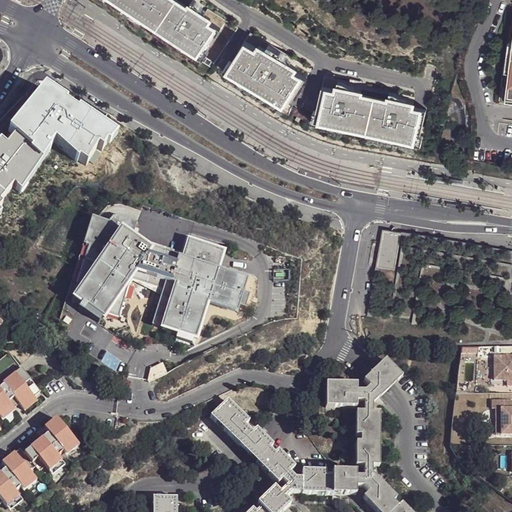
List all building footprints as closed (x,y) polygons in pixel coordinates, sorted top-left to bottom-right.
[(108,0),(186,53),(214,11),(197,0),(108,0)] [(499,101),(511,102),(511,12),(508,12),(499,101)] [(256,46),(246,40),(226,71),(286,109),(306,78),(296,72),(299,67),(259,42),(256,46)] [(333,90),(322,87),(314,122),(418,146),(426,111),(414,108),(415,103),(386,96),(386,99),(363,94),(364,92),(334,85),(333,90)] [(65,104),(43,89),(7,133),(13,138),(30,152),(28,155),(40,164),(50,151),(48,150),(53,144),(77,165),(78,163),(85,168),(96,151),(101,153),(105,146),(108,147),(117,138),(77,112),(76,114),(64,106),(65,104)] [(4,150),(0,147),(0,202),(10,190),(18,197),(40,164),(28,155),(30,152),(13,138),(4,150)] [(116,220),(95,214),(86,241),(91,243),(73,298),(81,304),(78,308),(82,311),(86,307),(100,322),(108,314),(120,318),(132,280),(148,285),(150,278),(157,280),(155,288),(165,291),(165,287),(176,291),(164,331),(179,336),(197,341),(209,305),(210,301),(203,298),(208,282),(215,284),(219,272),(225,254),(190,243),(185,260),(133,243),(138,225),(119,219),(116,220)] [(380,266),(391,267),(392,251),(397,252),(399,232),(383,231),(380,266)] [(203,298),(210,301),(209,305),(236,314),(238,309),(242,295),(246,281),(219,272),(215,284),(208,282),(203,298)] [(176,291),(165,287),(165,291),(153,328),(164,331),(176,291)] [(248,297),(242,295),(238,309),(244,311),(248,297)] [(197,341),(179,336),(177,345),(194,350),(197,341)] [(0,415),(12,406),(10,404),(16,399),(19,402),(21,405),(34,396),(40,391),(8,352),(0,358),(0,415)] [(511,354),(495,355),(495,379),(508,379),(508,385),(511,384),(511,354)] [(283,511),(290,506),(285,500),(291,495),(301,495),(301,496),(332,496),(355,496),(355,489),(363,489),(368,494),(362,500),(374,511),(407,511),(401,505),(397,508),(392,503),(396,500),(379,483),(371,476),(371,468),(378,468),(379,414),(371,414),(372,406),(379,398),(380,399),(388,391),(401,377),(385,361),(371,373),(363,382),(369,388),(364,393),(356,393),(355,385),(326,385),(325,409),(356,409),(356,403),(364,404),(363,414),(355,414),(355,437),(360,438),(360,444),(355,444),(355,467),(363,468),(363,478),(355,479),(355,472),(332,472),(331,477),(325,476),(325,472),(301,472),(301,480),(294,480),(289,475),(294,469),(277,452),(274,456),(269,451),(272,447),(260,434),(256,430),(251,435),(244,427),(248,423),(227,401),(210,418),(244,452),(277,486),(281,482),(286,487),(279,495),(274,489),(251,510),(249,511),(175,511),(176,499),(153,499),(152,511),(283,511)] [(34,396),(21,405),(25,410),(37,400),(34,396)] [(492,407),(495,407),(501,407),(500,433),(511,432),(511,398),(492,398),(492,407)] [(13,407),(19,402),(16,399),(10,404),(12,406),(13,407)] [(12,406),(0,415),(0,416),(3,420),(15,410),(13,407),(12,406)] [(5,467),(0,471),(0,502),(2,501),(6,506),(19,496),(14,490),(20,486),(32,475),(28,470),(34,465),(38,470),(45,465),(49,470),(61,461),(57,455),(63,450),(75,440),(56,417),(43,427),(48,432),(23,452),(19,447),(1,462),(5,467)] [(75,440),(63,450),(66,455),(79,445),(75,440)] [(61,461),(49,470),(52,474),(64,464),(61,461)] [(32,475),(20,486),(24,490),(36,480),(32,475)] [(19,496),(6,506),(9,509),(21,499),(19,496)]
